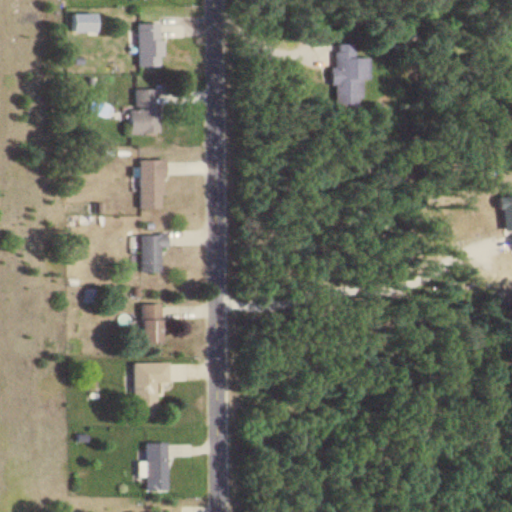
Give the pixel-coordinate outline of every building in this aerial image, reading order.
[(133,65),(157,65),(157,22),(133,22),(133,65)] [(360,78),(365,78),(365,56),(350,56),(350,43),(330,43),(330,101),(360,102),(360,78)] [(153,131),(153,88),(130,88),(130,108),(125,108),(125,131),(153,131)] [(135,158),(135,207),(159,207),(159,158),(135,158)] [(156,246),(162,246),(162,232),(136,232),(136,271),(156,271),(156,246)] [(137,343),(157,343),(157,303),(137,303),(137,343)] [(129,361),(129,413),(151,413),(151,381),(164,381),(164,361),(129,361)] [(141,442),(141,489),(162,489),(162,442),(141,442)]
